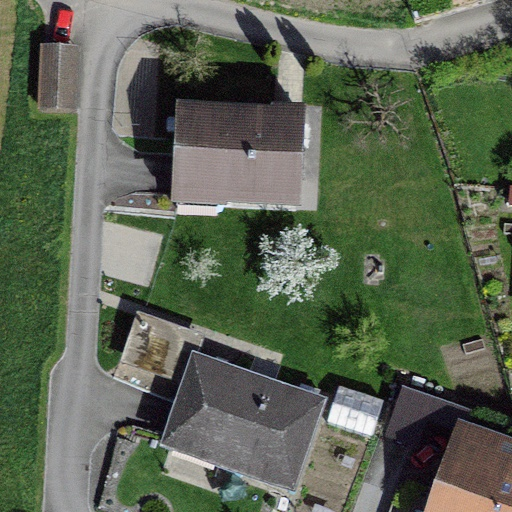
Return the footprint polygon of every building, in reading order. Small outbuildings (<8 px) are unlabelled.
[(75,52),(44,51),(42,108),(73,109),(75,52)] [(297,204),(302,118),(275,117),(275,122),(180,117),(175,198),(297,204)] [(219,464),(291,489),(319,406),(191,361),(198,342),(141,322),(128,360),(190,382),(169,440),(221,458),(219,464)] [(461,411),(404,390),(387,437),(417,448),(426,420),(454,430),(461,411)] [(437,511),(511,511),(511,464),(460,447),(437,511)]
